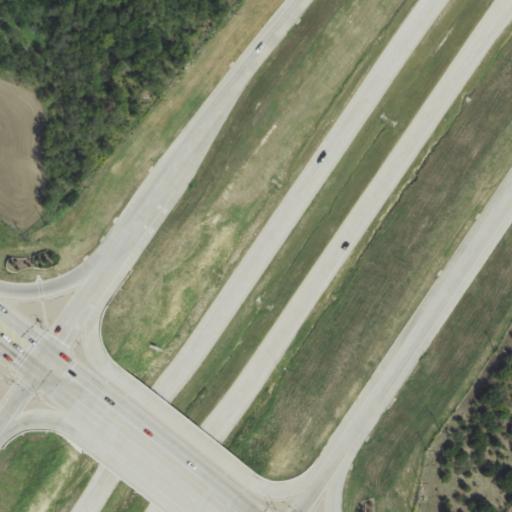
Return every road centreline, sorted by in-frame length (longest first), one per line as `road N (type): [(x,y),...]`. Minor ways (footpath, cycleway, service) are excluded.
road 1 (motorway): [(436,0),(85,511)]
road 2 (motorway): [(156,511),(459,69)]
road 3 (secondary): [(292,0),(43,361)]
road 4 (secondary): [(296,511),(511,193)]
road 5 (primary): [(228,510),(91,401)]
road 6 (secondary): [(111,374),(247,479)]
road 7 (primary): [(333,511),(343,465),(397,363)]
road 8 (primary): [(133,230),(60,285),(0,291)]
road 9 (secondary): [(247,479),(268,490),(299,483),(353,428)]
road 10 (secondary): [(171,511),(71,434)]
